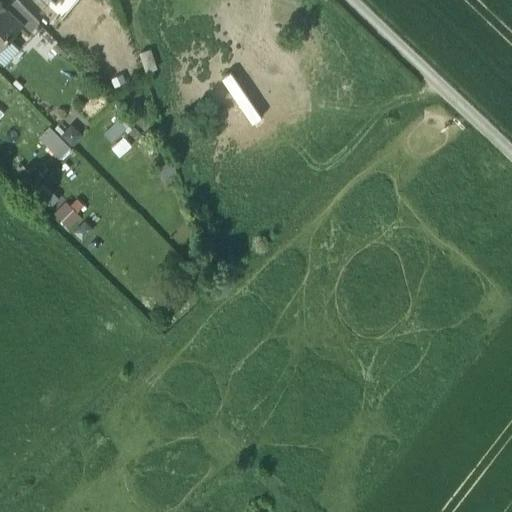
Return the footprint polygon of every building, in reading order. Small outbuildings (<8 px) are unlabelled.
[(38,23),(16,0),(15,0),(6,9),(20,24),(20,25),(28,33),(38,23)] [(6,9),(0,3),(0,43),(20,25),(20,24),(6,9)] [(156,45),(139,50),(149,80),(165,74),(156,45)] [(50,124),(37,138),(59,159),(73,145),(50,124)] [(65,137),(77,145),(84,133),(72,126),(65,137)] [(69,230),(84,219),(71,200),(55,210),(69,230)]
